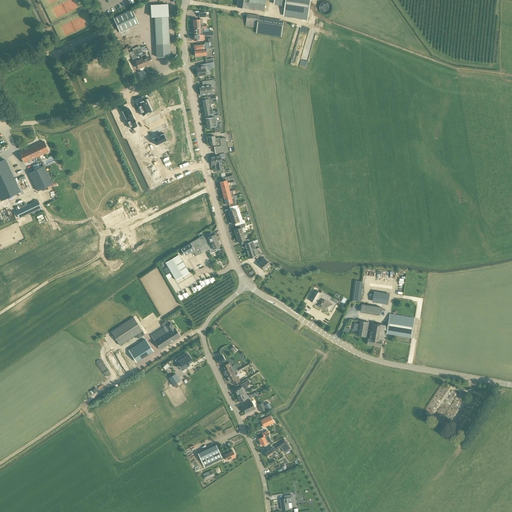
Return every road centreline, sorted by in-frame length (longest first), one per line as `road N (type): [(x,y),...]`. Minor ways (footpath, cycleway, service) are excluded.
road 1 (tertiary): [(511,385),(363,356),(246,284)]
road 2 (unclassified): [(269,511),(258,460),(202,331),(246,284)]
road 3 (track): [(0,464),(111,383),(202,331)]
road 4 (track): [(0,313),(93,259),(102,236),(127,234)]
road 5 (residential): [(125,91),(166,177),(205,163)]
road 6 (unclassified): [(0,127),(63,116),(125,91)]
road 7 (tertiary): [(246,284),(222,232),(205,163)]
